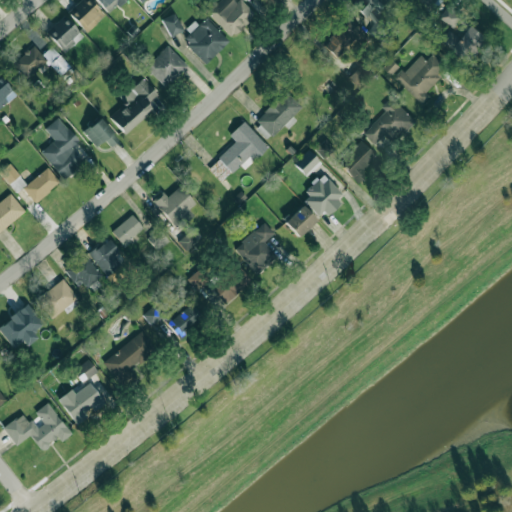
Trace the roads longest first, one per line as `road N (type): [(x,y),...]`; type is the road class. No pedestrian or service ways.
road 1 (residential): [(38,510),(288,304),(388,213),(511,79)]
road 2 (residential): [(0,285),(209,106),(315,0)]
